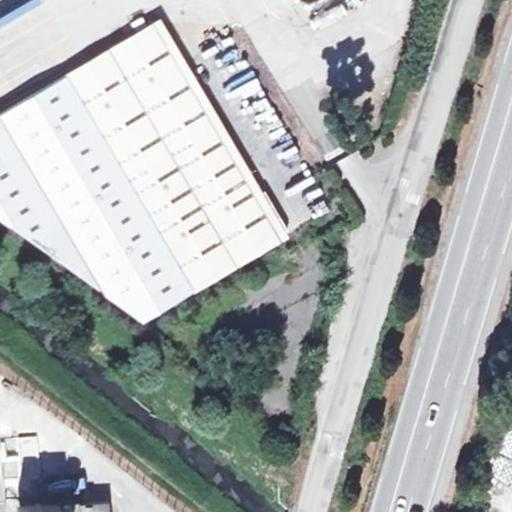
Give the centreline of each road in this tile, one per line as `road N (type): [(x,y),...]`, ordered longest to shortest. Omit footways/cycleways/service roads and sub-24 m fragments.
road 1 (unclassified): [(457,0),(302,511)]
road 2 (primary): [(511,128),(396,511)]
